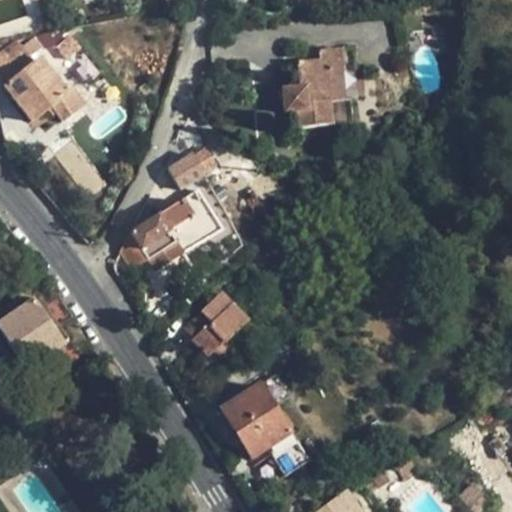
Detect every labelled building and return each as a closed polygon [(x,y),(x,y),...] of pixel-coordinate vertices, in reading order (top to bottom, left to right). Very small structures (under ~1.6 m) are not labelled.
[(80,51),(68,37),(55,48),(67,62),(80,51)] [(0,53),(0,74),(7,84),(33,64),(16,42),(0,53)] [(295,129),(331,126),(352,124),(350,100),(344,101),(333,102),(331,70),(340,69),(341,69),(355,68),(354,48),(317,52),(318,61),(297,63),(299,89),(281,90),(283,115),(294,114),(295,129)] [(3,87),(31,124),(50,110),(62,124),(83,108),(70,91),(66,94),(39,59),(33,64),(7,84),(3,87)] [(344,101),(340,69),(331,70),(333,102),(344,101)] [(180,192),(215,169),(203,149),(168,171),(180,192)] [(196,191),(129,234),(131,239),(123,244),(118,254),(123,263),(141,252),(147,262),(175,244),(182,255),(214,234),(205,220),(212,217),(196,191)] [(273,269),(259,279),(274,299),(289,289),(273,269)] [(220,295),(183,330),(193,341),(191,343),(206,359),(212,353),(215,356),(217,356),(219,356),(222,355),(223,353),(225,351),(225,349),(225,346),(224,344),(247,322),(220,295)] [(68,341),(39,299),(33,303),(62,345),(68,341)] [(32,301),(0,322),(0,334),(27,372),(63,347),(62,345),(33,303),(32,301)] [(254,329),(247,322),(224,344),(231,351),(254,329)] [(274,375),(258,386),(274,409),(289,399),(274,375)] [(218,411),(250,462),(267,451),(284,478),(308,463),(290,436),(274,409),(258,386),(218,411)] [(403,482),(415,473),(405,458),(392,467),(403,482)] [(376,490),(389,482),(384,473),(371,481),(376,490)] [(469,511),(488,511),(494,507),(472,483),(456,498),(469,511)] [(360,511),(345,491),(316,511),(360,511)]
